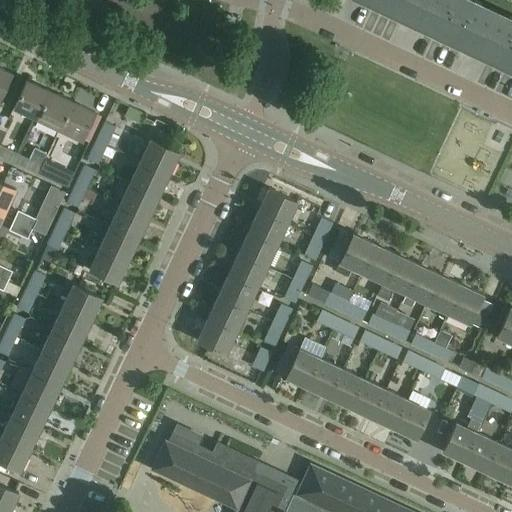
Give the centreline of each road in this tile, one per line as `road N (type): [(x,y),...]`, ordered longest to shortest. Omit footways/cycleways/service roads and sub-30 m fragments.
road 1 (residential): [(483,511),(139,351)]
road 2 (tertiary): [(511,249),(244,130)]
road 3 (residential): [(511,114),(254,0)]
road 4 (tertiary): [(244,130),(0,21)]
road 5 (residential): [(139,351),(244,130)]
road 6 (residential): [(62,511),(139,351)]
